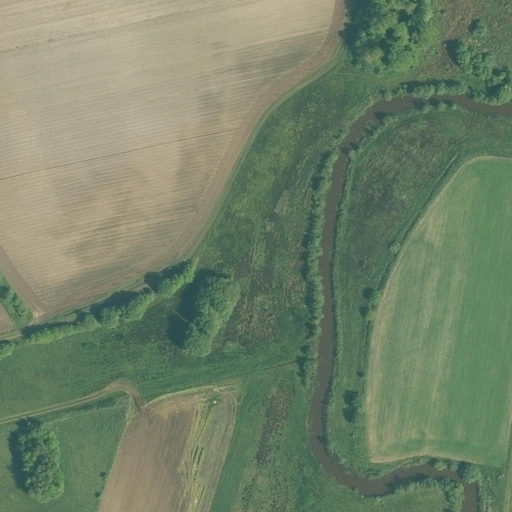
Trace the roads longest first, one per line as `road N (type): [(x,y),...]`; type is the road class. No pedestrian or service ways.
road 1 (track): [(178,376),(0,423)]
road 2 (track): [(162,276),(104,306),(0,340)]
